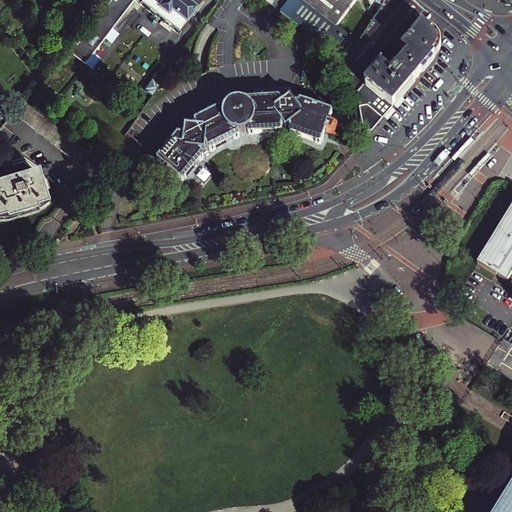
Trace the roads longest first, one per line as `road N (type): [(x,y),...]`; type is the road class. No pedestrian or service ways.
road 1 (primary): [(380,176),(326,204),(262,223),(0,275)]
road 2 (primary): [(0,296),(329,225)]
road 3 (residential): [(329,225),(338,242),(388,281),(408,330),(412,418),(401,511)]
road 4 (primary): [(329,225),(404,190),(506,74)]
road 5 (primary): [(492,56),(435,129),(380,176)]
